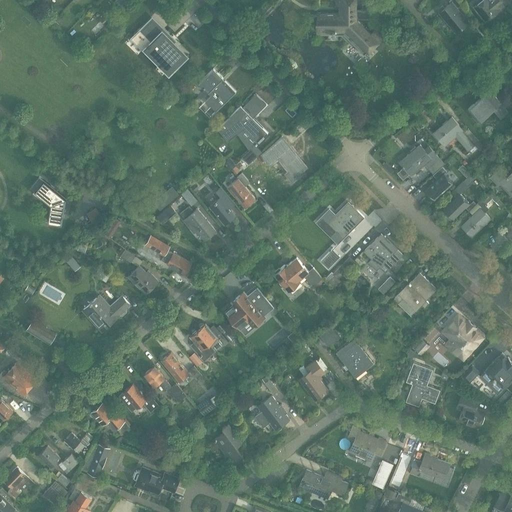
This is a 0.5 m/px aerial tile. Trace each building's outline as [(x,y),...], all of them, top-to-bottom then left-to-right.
[(115,0),(114,2),(120,8),(126,0),(115,0)] [(355,0),(336,0),(336,3),(342,3),(342,14),(321,14),(321,32),(332,32),(332,34),(344,34),(364,55),(382,37),(375,30),(371,34),(363,26),(363,11),(356,11),(355,0)] [(452,3),(440,12),(457,32),(469,22),(458,8),(461,5),(456,0),(450,0),(452,3)] [(478,9),(477,10),(480,14),(481,13),(486,20),(500,9),(499,8),(509,0),(485,0),(476,7),(478,9)] [(152,20),(141,30),(151,41),(148,44),(148,45),(145,48),(161,64),(160,64),(163,66),(168,71),(185,53),(176,45),(177,44),(175,43),(170,38),(169,36),(168,37),(152,20)] [(205,100),(216,111),(223,105),(222,105),(225,102),(235,91),(222,78),(223,78),(213,68),(199,83),(211,95),(205,100)] [(494,108),(500,116),(507,110),(489,88),(482,94),(483,96),(468,109),(478,121),(494,108)] [(231,115),(218,129),(228,141),(237,134),(237,133),(245,127),(260,141),(265,137),(265,136),(268,133),(253,118),(257,112),(247,105),(243,108),(241,106),(231,115)] [(463,130),(451,116),(433,132),(445,146),(455,136),(467,150),(475,144),(478,148),(483,144),(479,140),(474,144),(463,130)] [(306,166),(290,147),(289,148),(284,142),(277,149),(266,160),(270,164),(278,158),(293,177),(306,166)] [(407,157),(401,162),(411,175),(431,157),(435,161),(438,158),(428,146),(424,150),(420,145),(406,156),(407,157)] [(251,147),(241,156),(248,164),(258,154),(251,147)] [(250,172),(264,158),(261,154),(247,169),(250,172)] [(468,175),(471,171),(462,164),(459,169),(468,175)] [(437,179),(426,189),(435,199),(453,182),(444,173),(447,171),(442,166),(433,174),(437,179)] [(500,183),(511,194),(511,170),(509,174),(508,173),(501,166),(491,176),(499,184),(500,183)] [(234,195),(235,194),(245,206),(255,198),(244,186),(249,182),(241,173),(236,177),(237,178),(227,186),(234,195)] [(467,177),(463,182),(467,186),(472,182),(467,177)] [(44,180),(35,191),(51,204),(48,221),(59,223),(59,225),(62,226),(66,198),(44,180)] [(455,195),(443,207),(447,211),(445,214),(450,219),(468,202),(460,193),(467,186),(463,182),(452,192),(455,195)] [(172,186),(154,201),(156,204),(160,209),(179,193),(176,190),(172,186)] [(189,187),(183,192),(192,204),(198,199),(189,187)] [(219,187),(213,193),(217,198),(209,205),(224,223),(234,214),(225,203),(229,199),(219,187)] [(478,202),(481,206),(482,206),(485,204),(491,197),(487,193),(478,202)] [(328,222),(344,238),(364,217),(348,202),(328,222)] [(470,230),(474,234),(490,218),(485,212),(489,209),(485,204),(482,206),(481,206),(461,225),(468,232),(470,230)] [(170,205),(164,211),(169,217),(175,212),(170,205)] [(197,230),(205,240),(215,231),(197,208),(193,212),(189,206),(180,213),(184,219),(183,220),(194,233),(197,230)] [(103,218),(96,207),(87,214),(94,224),(103,218)] [(114,215),(104,230),(111,235),(121,220),(114,215)] [(388,269),(402,255),(381,234),(364,251),(372,258),(368,262),(376,270),(382,264),(388,269)] [(167,250),(169,246),(151,235),(145,245),(164,255),(161,259),(168,262),(167,264),(185,274),(191,263),(173,253),(167,250)] [(87,245),(80,243),(78,251),(85,253),(87,245)] [(120,255),(130,262),(134,255),(125,249),(120,255)] [(75,271),(81,266),(72,256),(67,261),(75,271)] [(305,275),(313,285),(322,278),(313,267),(309,271),(297,257),(287,265),(286,264),(275,274),(289,290),(300,280),(299,279),(305,275)] [(347,269),(342,265),(333,274),(332,273),(326,279),(335,287),(340,281),(338,278),(347,269)] [(138,285),(145,292),(157,281),(147,271),(146,272),(139,266),(128,276),(137,286),(138,285)] [(110,275),(99,268),(95,274),(106,281),(110,275)] [(416,310),(422,304),(425,307),(429,303),(426,300),(437,289),(420,272),(394,299),(398,303),(403,298),(416,310)] [(390,276),(386,280),(392,285),(396,281),(390,276)] [(28,284),(25,289),(32,293),(35,288),(28,284)] [(240,329),(248,322),(253,328),(258,324),(266,317),(264,315),(274,307),(258,288),(248,296),(244,291),(235,298),(232,301),(233,303),(234,304),(226,311),(240,329)] [(122,315),(126,312),(126,310),(125,308),(130,304),(122,295),(109,307),(99,295),(92,301),(91,301),(90,302),(90,303),(83,309),(102,331),(118,316),(117,315),(119,314),(120,315),(122,315)] [(458,314),(443,330),(452,337),(447,343),(455,350),(463,357),(468,352),(483,336),(474,328),(476,326),(469,320),(467,322),(458,314)] [(32,319),(26,330),(50,344),(56,334),(32,319)] [(222,333),(229,341),(236,335),(224,321),(217,327),(222,333)] [(217,337),(222,333),(217,327),(214,324),(210,328),(206,323),(199,329),(210,343),(209,343),(213,347),(214,347),(216,350),(223,344),(217,337)] [(330,344),(341,336),(335,329),(330,329),(329,328),(322,333),(330,344)] [(209,343),(210,343),(199,329),(191,336),(196,341),(192,344),(205,359),(216,350),(214,347),(213,347),(209,343)] [(337,352),(356,376),(373,363),(354,338),(337,352)] [(430,345),(423,339),(414,348),(422,355),(430,345)] [(485,370),(479,376),(497,393),(502,388),(503,389),(505,386),(506,387),(511,381),(511,380),(511,379),(511,359),(511,358),(510,359),(508,357),(508,356),(507,355),(507,356),(502,351),(484,369),(485,370)] [(172,352),(162,360),(180,381),(190,373),(172,352)] [(194,352),(189,356),(197,366),(202,362),(194,352)] [(300,378),(316,399),(328,390),(319,377),(325,372),(316,359),(307,365),(311,370),(300,378)] [(0,378),(5,383),(8,380),(23,394),(34,381),(25,374),(27,372),(16,362),(6,373),(3,371),(0,374),(0,378)] [(406,400),(418,405),(421,398),(435,403),(440,390),(426,385),(428,381),(432,369),(426,367),(413,362),(409,375),(415,377),(406,400)] [(462,376),(459,379),(466,385),(468,382),(469,383),(480,372),(472,364),(461,375),(462,376)] [(203,375),(194,365),(189,369),(198,379),(203,375)] [(176,382),(171,386),(168,382),(169,381),(156,366),(146,374),(155,385),(159,382),(167,391),(169,389),(179,401),(186,395),(176,382)] [(274,394),(279,390),(268,375),(263,378),(266,382),(274,394)] [(151,395),(147,399),(135,385),(131,388),(130,387),(124,391),(119,395),(132,411),(137,407),(138,407),(144,402),(151,411),(159,405),(151,395)] [(287,411),(281,404),(280,405),(273,395),(259,405),(262,410),(255,416),(263,427),(270,421),(276,429),(290,418),(286,413),(287,413),(287,411)] [(458,404),(464,406),(459,419),(479,426),(480,424),(482,422),(484,416),(483,414),(484,411),(470,406),(472,399),(461,395),(458,404)] [(210,396),(198,406),(205,415),(217,406),(210,396)] [(0,415),(3,419),(12,410),(1,398),(0,399),(0,398),(0,415)] [(121,433),(126,429),(129,432),(132,429),(130,426),(117,410),(113,414),(103,402),(93,411),(103,423),(106,421),(114,430),(116,428),(121,433)] [(193,423),(187,416),(180,422),(186,428),(193,423)] [(215,438),(233,461),(244,453),(238,445),(243,441),(229,423),(223,427),(226,431),(215,438)] [(378,437),(377,438),(359,430),(360,429),(353,426),(347,438),(353,440),(349,451),(369,459),(372,451),(379,454),(385,440),(378,437)] [(88,432),(80,441),(72,432),(64,440),(78,453),(93,437),(88,432)] [(95,475),(106,447),(96,443),(81,469),(95,475)] [(37,455),(50,467),(59,458),(47,446),(37,455)] [(62,461),(70,470),(80,462),(72,453),(71,454),(62,461)] [(415,459),(410,473),(419,476),(422,470),(435,475),(433,481),(447,486),(454,467),(449,466),(450,463),(437,458),(436,459),(434,458),(434,457),(425,454),(422,462),(415,459)] [(403,455),(394,477),(402,481),(411,458),(403,455)] [(383,459),(373,483),(384,488),(394,464),(383,459)] [(235,469),(231,464),(226,467),(230,472),(235,469)] [(17,466),(4,479),(12,487),(8,491),(15,498),(21,492),(18,488),(28,477),(17,466)] [(136,471),(134,477),(135,478),(137,479),(135,485),(148,490),(149,489),(158,492),(160,487),(173,492),(174,492),(179,478),(178,478),(165,473),(164,476),(159,474),(158,473),(153,471),(152,471),(151,471),(141,467),(139,471),(138,471),(136,471)] [(343,496),(349,482),(341,479),(342,477),(326,470),(323,477),(305,469),(298,484),(326,497),(329,490),(343,496)] [(72,482),(62,474),(57,479),(66,486),(68,488),(72,482)] [(68,492),(55,481),(43,494),(56,505),(68,492)] [(501,511),(502,509),(507,511),(511,511),(511,487),(504,484),(493,507),(501,511)] [(387,488),(384,495),(392,499),(393,497),(395,492),(387,488)] [(86,511),(88,509),(85,508),(91,498),(81,492),(75,501),(74,500),(70,505),(69,504),(63,511),(86,511)] [(0,511),(11,511),(14,509),(0,494),(0,511)] [(402,501),(397,511),(425,511),(410,505),(412,500),(399,494),(396,499),(402,501)]
